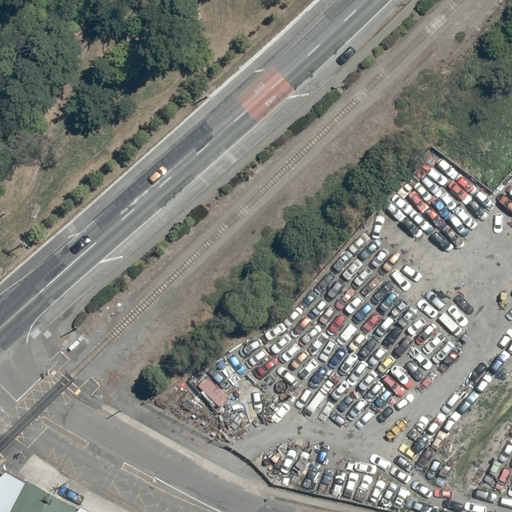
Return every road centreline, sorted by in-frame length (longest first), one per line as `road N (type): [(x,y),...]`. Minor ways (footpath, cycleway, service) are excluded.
road 1 (trunk): [(0,330),(365,0)]
road 2 (residential): [(0,384),(51,425),(219,511)]
